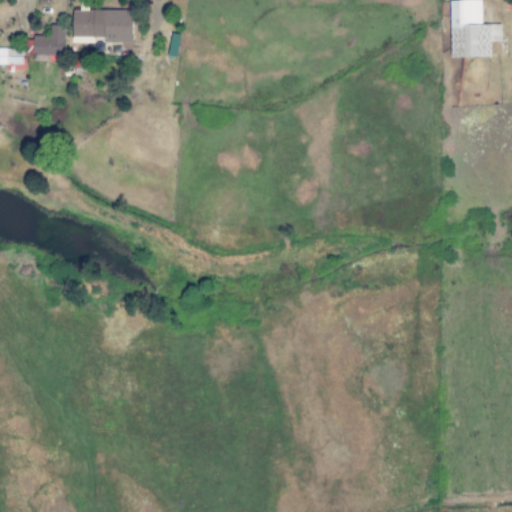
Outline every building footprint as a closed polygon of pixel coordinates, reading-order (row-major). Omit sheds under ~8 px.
[(449,57),(500,57),(500,24),(480,24),(480,0),(448,1),(449,57)] [(72,9),(71,37),(104,37),(104,42),(130,43),(131,11),(72,9)] [(65,25),(50,25),(50,37),(25,37),(25,54),(65,54),(65,25)] [(176,58),(179,35),(170,34),(167,57),(176,58)] [(0,65),(12,65),(12,71),(22,70),(21,48),(0,48),(0,65)] [(143,53),(133,52),(132,78),(142,79),(143,53)]
